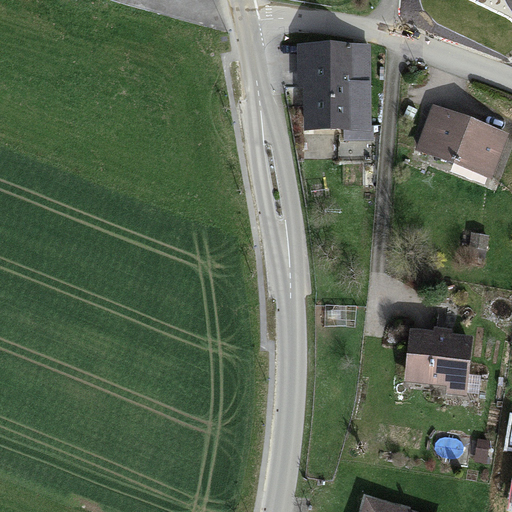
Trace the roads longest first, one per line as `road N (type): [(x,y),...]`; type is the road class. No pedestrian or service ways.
road 1 (tertiary): [(275,511),(292,400),(290,295),(281,194),(246,22)]
road 2 (residential): [(246,22),(308,21),(377,34),(511,81)]
